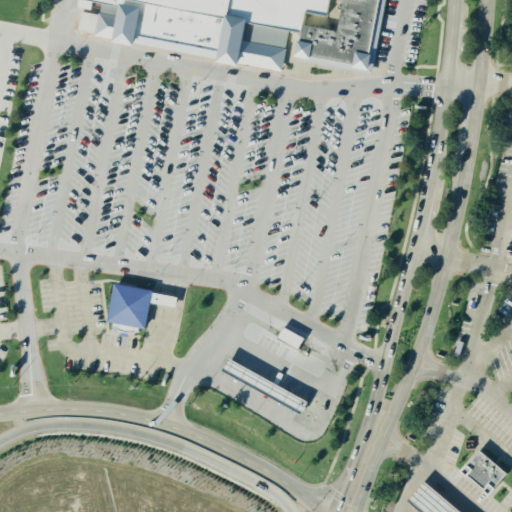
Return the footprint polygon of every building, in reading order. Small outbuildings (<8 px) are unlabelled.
[(328,0),(326,18),(302,14),(300,26),(298,35),(285,33),(279,72),(91,36),(99,4),(80,0),(328,0)] [(300,26),(333,33),(339,0),(382,0),(368,76),(293,61),(298,35),(300,26)] [(103,323),(111,285),(150,292),(149,294),(147,304),(142,330),(103,323)] [(147,304),(149,294),(175,299),(173,309),(147,304)] [(277,326),(270,338),(297,354),(304,341),(277,326)] [(226,359),(304,403),(297,417),(217,372),(226,359)] [(476,452),(503,475),(486,495),(459,471),(476,452)] [(414,511),(404,503),(421,483),(454,511),(414,511)]
